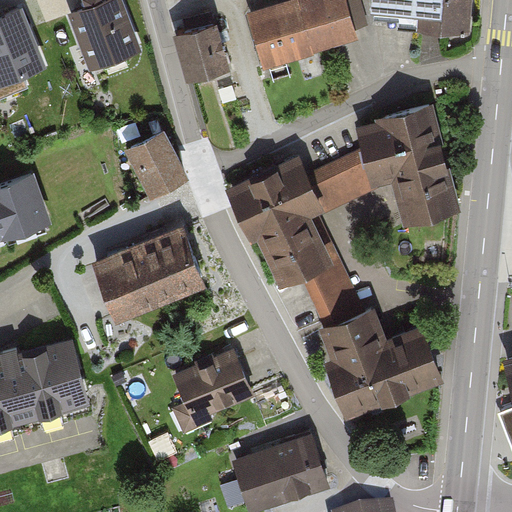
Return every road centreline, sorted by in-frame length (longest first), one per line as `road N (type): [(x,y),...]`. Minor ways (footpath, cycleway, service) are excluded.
road 1 (secondary): [(508,0),(458,509)]
road 2 (residential): [(458,509),(408,503),(360,467),(307,390),(216,212)]
road 3 (residential): [(196,143),(155,0)]
